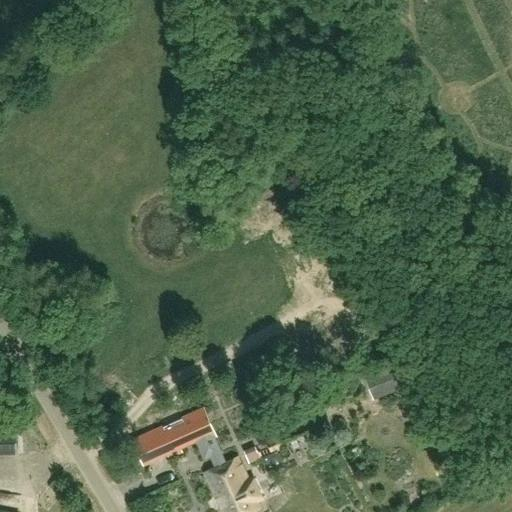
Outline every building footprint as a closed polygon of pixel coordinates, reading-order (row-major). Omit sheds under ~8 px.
[(382,349),(373,325),(328,342),(337,366),(382,349)] [(400,390),(387,356),(360,366),(373,400),(400,390)] [(204,409),(157,430),(160,436),(167,451),(168,453),(168,454),(170,457),(182,451),(182,449),(197,443),(197,444),(205,460),(211,457),(212,460),(216,467),(204,473),(222,511),(250,511),(260,508),(257,501),(263,499),(253,477),(247,479),(237,458),(226,463),(214,437),(216,436),(204,409)] [(277,450),(281,448),(280,444),(258,453),(257,450),(245,454),(248,461),(261,456),(267,472),(283,466),(277,450)] [(42,509),(56,493),(44,484),(31,500),(42,509)]
